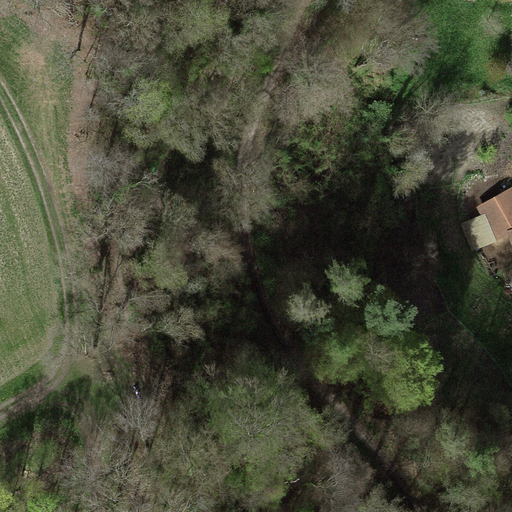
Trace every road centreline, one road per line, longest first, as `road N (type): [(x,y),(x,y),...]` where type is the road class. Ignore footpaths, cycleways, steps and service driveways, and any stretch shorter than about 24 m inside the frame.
road 1 (track): [(264,134),(253,270),(409,511)]
road 2 (track): [(0,19),(13,26),(84,186),(116,328)]
road 3 (track): [(116,328),(135,511)]
road 4 (track): [(116,328),(0,412)]
road 5 (track): [(294,0),(264,134)]
